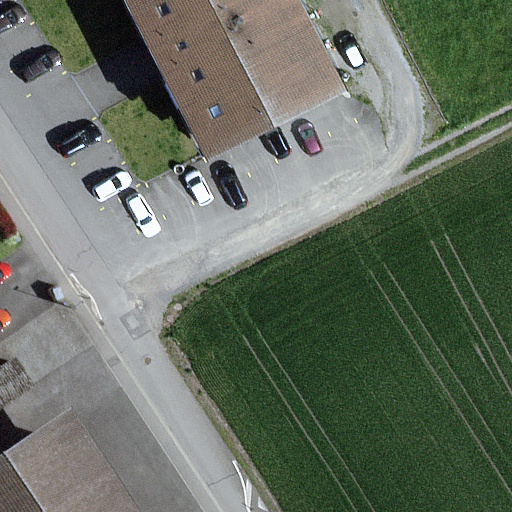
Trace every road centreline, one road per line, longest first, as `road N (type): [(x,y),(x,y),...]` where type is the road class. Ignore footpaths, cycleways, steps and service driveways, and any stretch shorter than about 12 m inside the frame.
road 1 (track): [(113,313),(511,114)]
road 2 (residential): [(0,141),(240,511)]
